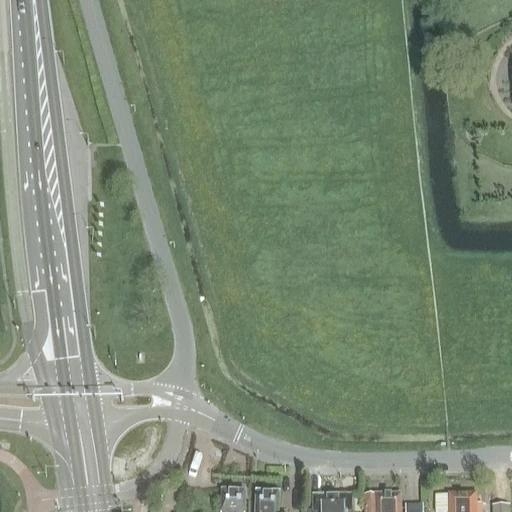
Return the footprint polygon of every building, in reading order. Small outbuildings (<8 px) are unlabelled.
[(243,511),(245,494),(221,492),(220,511),(243,511)] [(278,511),(279,495),(256,494),(254,511),(278,511)] [(448,497),(435,497),(434,511),(480,511),(481,505),(476,505),(476,495),(448,496),(448,497)] [(351,511),(351,496),(312,497),(312,511),(351,511)] [(400,511),(400,496),(374,497),(364,498),(364,511),(400,511)]
